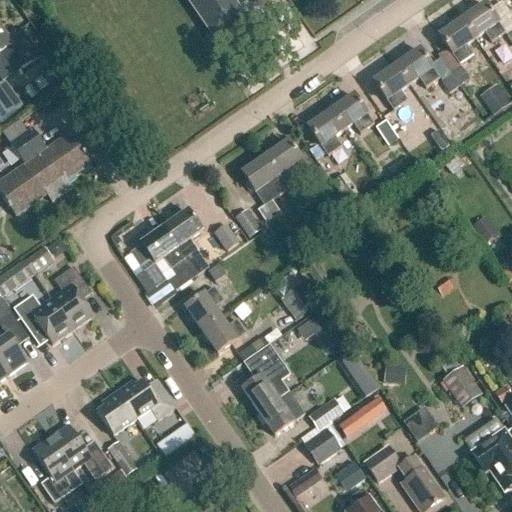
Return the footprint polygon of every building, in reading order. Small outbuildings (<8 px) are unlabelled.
[(187,0),(216,42),(246,21),(231,0),(251,0),(253,3),(257,0),(187,0)] [(485,8),(462,24),(475,43),(484,36),(491,46),(505,37),(485,8)] [(297,23),(284,32),(297,52),(310,43),(297,23)] [(439,40),(458,69),(472,59),(465,49),(475,43),(462,24),(439,40)] [(0,53),(2,53),(16,73),(40,57),(21,29),(6,39),(0,30),(0,53)] [(396,70),(409,88),(418,82),(425,92),(439,82),(419,54),(396,70)] [(373,86),(386,104),(393,114),(407,105),(400,95),(409,88),(396,70),(373,86)] [(450,96),(459,90),(466,100),(473,96),(469,90),(473,88),(462,71),(442,84),(450,96)] [(497,87),(479,99),(493,119),(511,107),(497,87)] [(0,91),(0,125),(16,115),(0,91)] [(330,116),(343,134),(352,128),(359,138),(373,128),(353,100),(330,116)] [(308,131),(320,150),(327,160),(341,150),(334,140),(343,134),(330,116),(308,131)] [(389,150),(400,142),(387,124),(376,132),(389,150)] [(67,183),(91,166),(70,136),(46,152),(32,131),(10,147),(25,167),(0,184),(0,196),(16,219),(47,197),(52,204),(72,190),(67,183)] [(278,180),(290,196),(300,189),(296,184),(309,174),(301,163),(288,145),(265,161),(278,180)] [(258,214),(265,224),(279,215),(272,204),(286,194),(277,181),(278,180),(265,161),(242,177),(264,209),(258,214)] [(328,180),(320,169),(310,177),(317,187),(328,180)] [(348,206),(359,198),(343,175),(332,182),(348,206)] [(260,231),(247,211),(233,220),(246,240),(260,231)] [(165,230),(197,278),(209,270),(190,243),(202,234),(189,214),(165,230)] [(238,245),(224,225),(212,234),(226,254),(238,245)] [(169,283),(176,293),(197,278),(165,230),(142,246),(155,266),(164,261),(172,272),(176,269),(180,275),(169,283)] [(3,280),(13,294),(55,264),(45,250),(3,280)] [(209,274),(216,284),(227,278),(220,266),(209,274)] [(52,302),(73,333),(94,319),(83,303),(92,296),(74,270),(54,283),(62,295),(52,302)] [(301,285),(278,301),(294,324),(317,308),(301,285)] [(186,311),(202,334),(220,321),(213,312),(224,305),(214,291),(186,311)] [(42,332),(53,348),(73,333),(52,302),(41,310),(33,298),(14,312),(32,338),(42,332)] [(0,300),(0,328),(4,334),(17,324),(0,300)] [(220,321),(202,334),(217,357),(246,337),(236,323),(226,330),(220,321)] [(327,328),(317,335),(329,351),(339,344),(327,328)] [(0,367),(8,379),(28,365),(9,338),(0,344),(0,367)] [(245,366),(257,384),(243,393),(259,416),(288,397),(281,385),(290,379),(270,350),(245,366)] [(456,360),(440,371),(447,381),(463,370),(456,360)] [(444,383),(464,411),(482,396),(464,369),(463,370),(447,381),(444,383)] [(386,370),(385,385),(399,386),(401,372),(386,370)] [(117,395),(136,423),(151,413),(158,423),(175,411),(157,383),(147,390),(142,384),(135,389),(132,385),(117,395)] [(97,415),(114,439),(136,423),(117,395),(102,406),(105,410),(97,415)] [(288,397),(259,416),(274,440),(293,427),(304,419),(288,397)] [(342,414),(333,400),(306,419),(315,432),(342,414)] [(370,412),(374,420),(396,408),(392,400),(370,412)] [(338,428),(347,441),(366,427),(357,414),(338,428)] [(183,425),(153,446),(163,460),(193,439),(183,425)] [(52,443),(75,475),(85,468),(95,483),(113,471),(95,444),(85,450),(69,428),(56,437),(58,439),(52,443)] [(324,431),(300,446),(315,467),(338,451),(324,431)] [(511,446),(503,434),(471,457),(484,477),(487,474),(503,496),(511,490),(511,446)] [(41,486),(55,506),(83,487),(75,475),(52,443),(47,446),(46,444),(33,453),(51,480),(41,486)] [(117,444),(106,452),(125,478),(136,471),(117,444)] [(361,465),(375,487),(401,469),(386,448),(361,465)] [(407,483),(405,484),(424,511),(430,511),(445,502),(415,460),(399,471),(407,483)] [(363,481),(352,464),(332,477),(344,494),(363,481)] [(110,483),(117,493),(128,485),(120,475),(110,483)] [(376,511),(363,492),(351,501),(356,509),(351,511),(376,511)]
